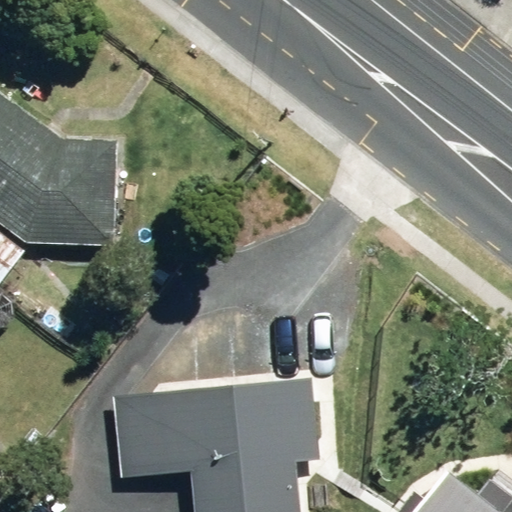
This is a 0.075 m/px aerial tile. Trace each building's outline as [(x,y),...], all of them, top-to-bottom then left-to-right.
[(0,216),(32,241),(119,244),(121,139),(66,138),(0,87),(0,216)] [(0,286),(2,288),(30,248),(0,225),(0,286)] [(0,326),(8,326),(19,316),(19,301),(9,291),(0,290),(0,326)] [(309,511),(305,466),(329,463),(321,375),(114,395),(122,479),(196,472),(199,511),(309,511)] [(0,484),(13,470),(0,458),(0,484)] [(511,511),(511,506),(509,511),(455,469),(430,500),(418,490),(400,511),(511,511)]
